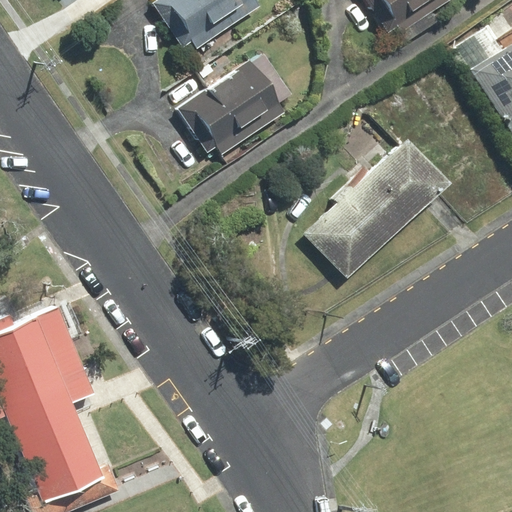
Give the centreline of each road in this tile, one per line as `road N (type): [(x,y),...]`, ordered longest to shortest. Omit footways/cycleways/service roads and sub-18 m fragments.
road 1 (residential): [(0,86),(246,421)]
road 2 (residential): [(511,250),(246,421)]
